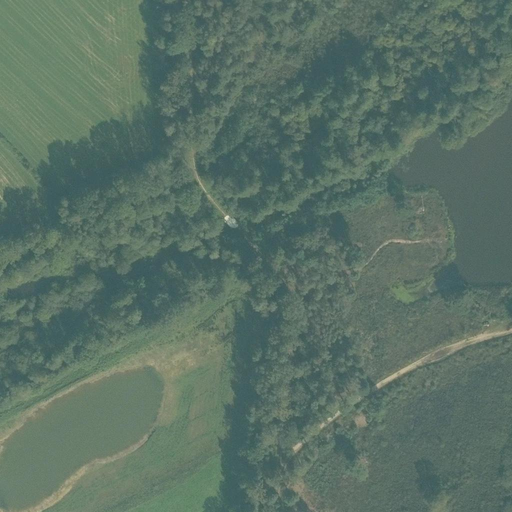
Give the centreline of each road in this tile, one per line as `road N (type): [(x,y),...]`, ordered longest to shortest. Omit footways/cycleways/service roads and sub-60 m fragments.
road 1 (track): [(272,465),(291,287),(195,183),(192,0)]
road 2 (track): [(272,465),(394,375),(511,323)]
